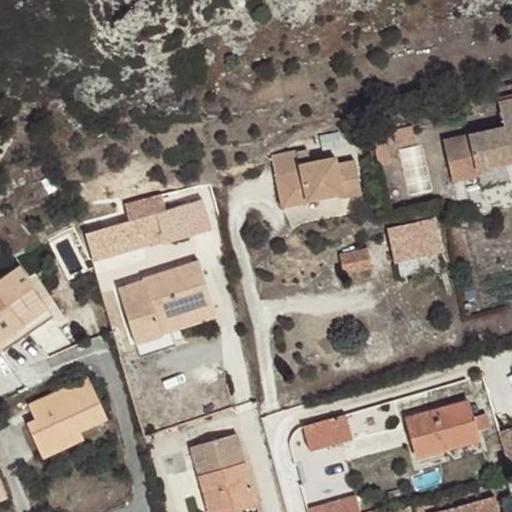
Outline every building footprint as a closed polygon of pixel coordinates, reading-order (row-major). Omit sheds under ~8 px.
[(504,127),(445,140),(449,157),(511,143),(511,98),(499,101),(504,127)] [(412,127),(393,130),(396,144),(414,140),(412,127)] [(383,132),(372,134),(379,165),(390,162),(383,132)] [(511,143),(449,157),(452,174),(477,169),(475,160),(485,157),(487,167),(511,162),(511,143)] [(311,163),(300,165),(297,152),(273,157),(283,206),(344,194),(345,196),(362,193),(352,148),(335,152),(336,158),(311,163)] [(308,150),(297,152),(300,165),(311,163),(308,150)] [(475,160),(477,169),(487,167),(485,157),(475,160)] [(477,169),(452,174),(453,182),(478,176),(477,169)] [(130,221),(86,234),(94,260),(163,240),(164,244),(212,230),(203,200),(166,211),(161,195),(126,206),(130,221)] [(419,249),(394,256),(396,262),(444,250),(435,216),(414,221),(419,249)] [(414,221),(387,228),(394,256),(419,249),(414,221)] [(340,255),(343,269),(369,262),(367,250),(340,255)] [(119,289),(136,344),(162,336),(159,325),(169,321),(169,323),(214,309),(199,262),(144,279),(144,281),(119,289)] [(343,269),(344,274),(371,269),(369,262),(343,269)] [(0,282),(0,337),(22,322),(21,320),(43,305),(19,270),(0,282)] [(0,337),(0,349),(1,351),(51,318),(43,305),(21,320),(22,322),(0,337)] [(159,325),(162,336),(216,318),(214,309),(169,323),(169,321),(159,325)] [(89,378),(29,405),(35,420),(27,424),(42,458),(59,451),(55,443),(80,432),(108,419),(89,378)] [(402,400),(407,418),(432,411),(427,393),(402,400)] [(407,418),(417,456),(478,439),(467,401),(432,411),(407,418)] [(303,427),(310,451),(353,439),(346,415),(303,427)] [(55,443),(59,451),(84,440),(80,432),(55,443)] [(210,511),(228,511),(258,504),(238,434),(191,447),(210,511)] [(332,503),(334,511),(360,511),(356,496),(332,503)] [(499,511),(495,498),(444,511),(499,511)] [(307,509),(308,511),(334,511),(332,503),(307,509)]
